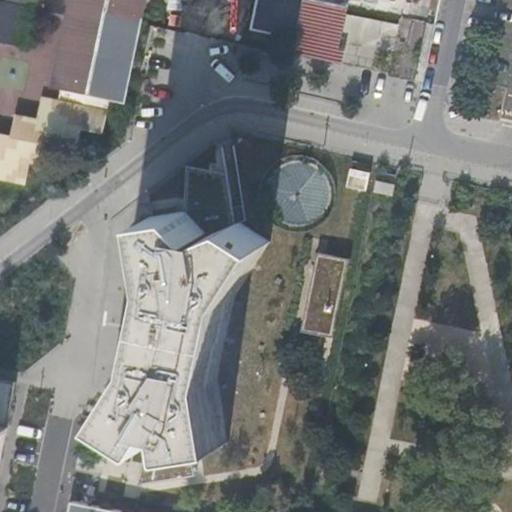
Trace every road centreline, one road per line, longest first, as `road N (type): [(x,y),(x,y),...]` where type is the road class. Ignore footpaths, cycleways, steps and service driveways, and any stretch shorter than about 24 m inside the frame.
road 1 (residential): [(103,191),(193,119),(228,105),(420,146)]
road 2 (residential): [(40,511),(103,191)]
road 3 (residential): [(451,0),(420,146)]
road 4 (residential): [(0,271),(103,191)]
